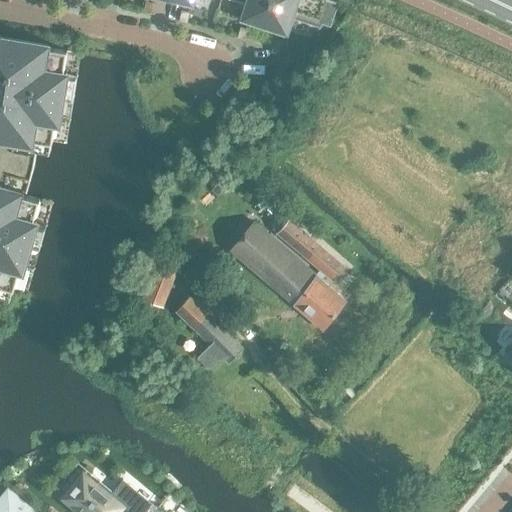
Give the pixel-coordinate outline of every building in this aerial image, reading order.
[(244,18),(265,26),(273,0),(243,0),(249,2),(244,18)] [(273,0),(265,26),(286,33),(291,16),(308,21),(321,26),(329,0),(273,0)] [(143,12),(151,14),(154,3),(146,1),(143,12)] [(179,21),(187,23),(190,12),(182,10),(179,21)] [(237,37),(245,40),(249,29),(240,27),(237,37)] [(0,284),(15,289),(21,268),(24,269),(37,222),(35,221),(41,200),(27,196),(35,168),(40,140),(52,142),(67,50),(0,36),(0,284)] [(272,49),(280,51),(284,41),(276,38),(272,49)] [(276,231),(332,278),(344,265),(288,217),(276,231)] [(253,220),(229,248),(321,327),(345,300),(253,220)] [(155,251),(136,294),(164,307),(183,263),(155,251)] [(189,294),(175,308),(209,342),(196,355),(210,369),(223,356),(227,361),(242,348),(189,294)] [(84,474),(65,497),(83,511),(144,511),(152,503),(123,479),(113,491),(100,480),(96,485),(84,474)] [(4,494),(0,499),(0,507),(5,511),(34,511),(8,490),(4,494)]
